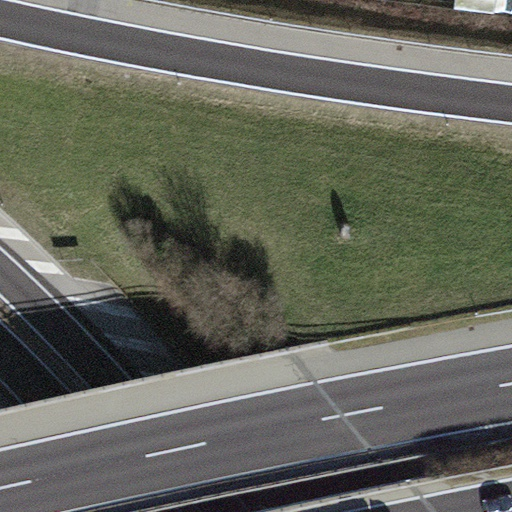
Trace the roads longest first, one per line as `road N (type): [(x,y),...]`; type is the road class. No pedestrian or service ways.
road 1 (motorway): [(511,384),(0,488)]
road 2 (motorway): [(511,102),(263,67),(0,14)]
road 3 (motorway): [(221,511),(113,382),(0,267)]
road 4 (motorway): [(0,355),(133,511)]
